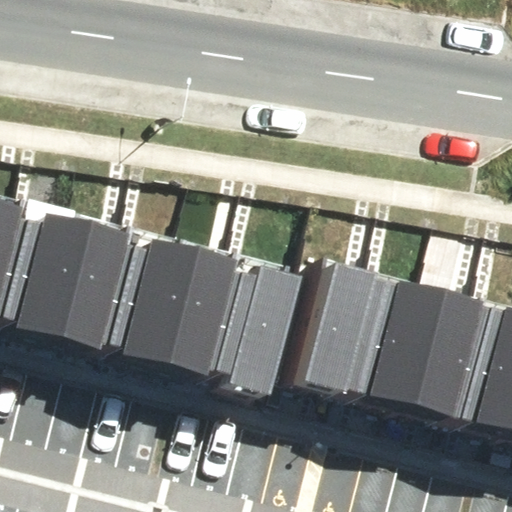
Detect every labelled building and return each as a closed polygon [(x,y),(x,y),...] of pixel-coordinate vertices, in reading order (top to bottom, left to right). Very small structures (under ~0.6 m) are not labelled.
[(0,260),(11,218),(0,215),(0,260)] [(68,232),(11,218),(0,260),(0,334),(39,344),(68,232)] [(125,247),(68,232),(39,344),(96,358),(125,247)] [(181,261),(125,247),(96,358),(153,373),(181,261)] [(238,275),(181,261),(153,373),(210,387),(238,275)] [(271,385),(325,398),(354,282),(300,269),(295,289),(271,385)] [(295,289),(238,275),(210,387),(267,401),(271,385),(295,289)] [(325,398),(379,413),(407,294),(354,282),(325,398)] [(379,413),(433,425),(462,307),(407,294),(379,413)] [(433,425),(488,438),(511,336),(511,319),(462,307),(433,425)] [(511,336),(488,438),(511,444),(511,336)]
